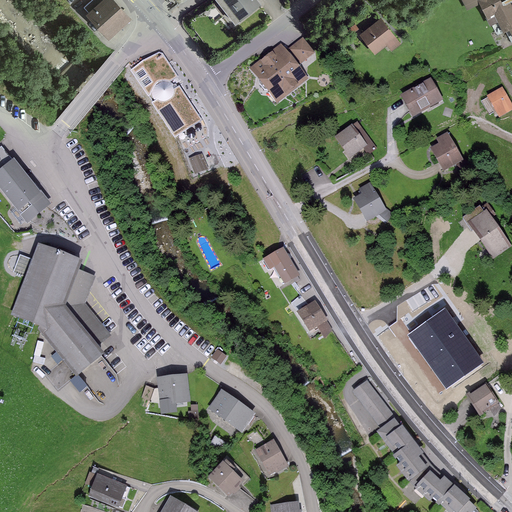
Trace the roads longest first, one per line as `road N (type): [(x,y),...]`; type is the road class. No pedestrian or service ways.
road 1 (tertiary): [(204,82),(351,324),(415,413),(498,500)]
road 2 (residential): [(47,142),(132,290),(183,346),(269,410),(298,456),(313,511)]
road 3 (residential): [(156,17),(47,142)]
road 4 (residential): [(204,82),(314,0)]
